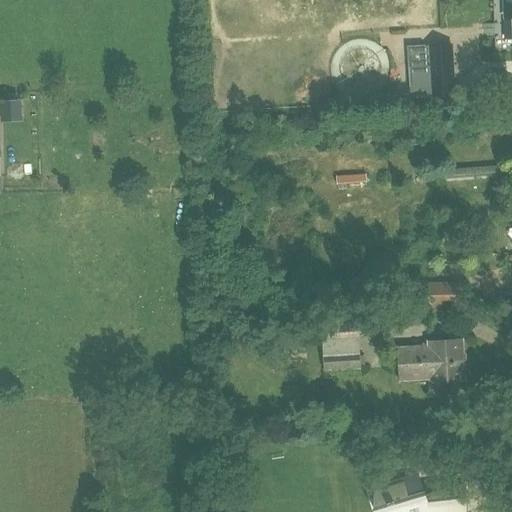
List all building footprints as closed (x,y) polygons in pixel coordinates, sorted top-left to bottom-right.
[(431,98),(456,97),(453,44),(429,46),(431,98)] [(445,180),(502,176),(500,167),(445,171),(445,180)] [(337,186),(367,184),(366,175),(337,177),(337,186)] [(453,316),(453,308),(463,308),(463,281),(428,282),(428,309),(431,309),(431,316),(453,316)] [(324,369),(360,367),(358,336),(322,338),(324,369)] [(464,379),(462,339),(428,341),(429,346),(398,348),(400,379),(431,377),(431,381),(464,379)] [(465,511),(466,509),(466,508),(464,482),(445,483),(445,491),(440,493),(425,498),(417,473),(378,486),(386,509),(386,511),(465,511)]
